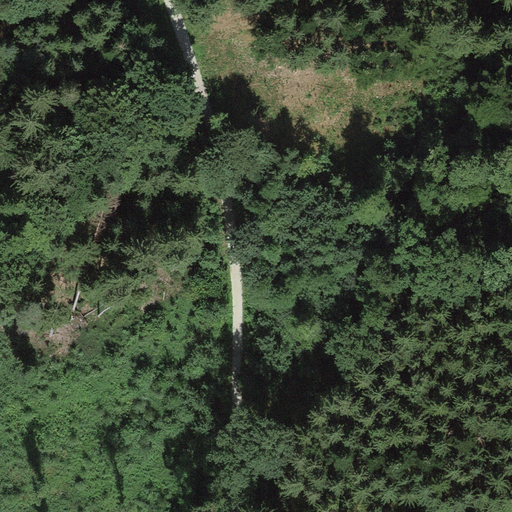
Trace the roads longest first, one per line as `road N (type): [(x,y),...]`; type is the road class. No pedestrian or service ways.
road 1 (track): [(230,498),(378,352),(420,197),(511,51)]
road 2 (track): [(174,0),(207,108),(232,248),(238,359),(231,511)]
